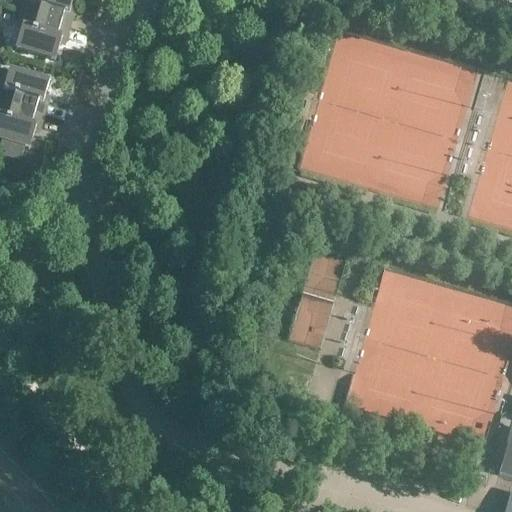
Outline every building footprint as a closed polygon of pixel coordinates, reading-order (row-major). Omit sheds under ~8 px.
[(23,2),(19,15),(69,29),(72,16),(68,15),(72,0),(28,0),(28,3),(23,2)] [(69,29),(19,15),(16,28),(20,30),(14,50),(54,62),(60,41),(65,43),(69,29)] [(0,91),(0,105),(43,118),(47,105),(42,103),(48,83),(8,71),(2,92),(0,91)] [(43,118),(0,105),(0,142),(0,143),(0,155),(20,162),(24,149),(28,150),(34,130),(39,131),(43,118)] [(511,434),(510,434),(497,477),(511,480),(511,434)]
